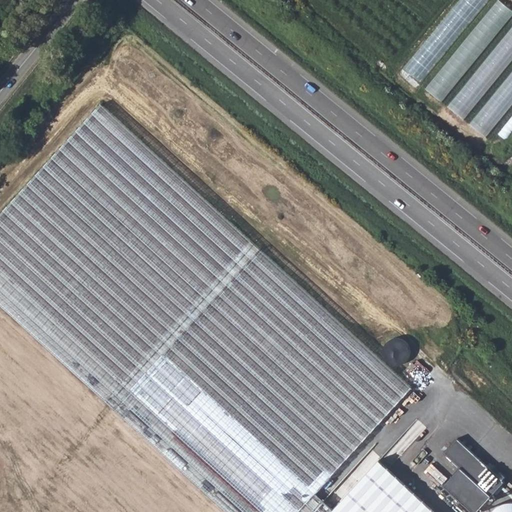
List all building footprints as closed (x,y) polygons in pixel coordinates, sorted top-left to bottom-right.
[(459,0),(406,69),(424,82),(487,0),(459,0)] [(511,36),(460,113),(479,125),(511,75),(511,36)] [(314,494),(412,387),(101,104),(0,213),(0,305),(226,511),(329,511),(331,510),(314,494)] [(507,139),(511,133),(511,117),(500,134),(507,139)] [(401,335),(387,345),(398,361),(412,351),(401,335)] [(387,465),(426,427),(418,419),(380,457),(387,465)] [(461,466),(444,486),(474,511),(478,511),(507,479),(458,437),(445,452),(461,466)] [(433,511),(377,460),(331,510),(329,511),(433,511)] [(489,511),(511,511),(511,501),(489,511)]
